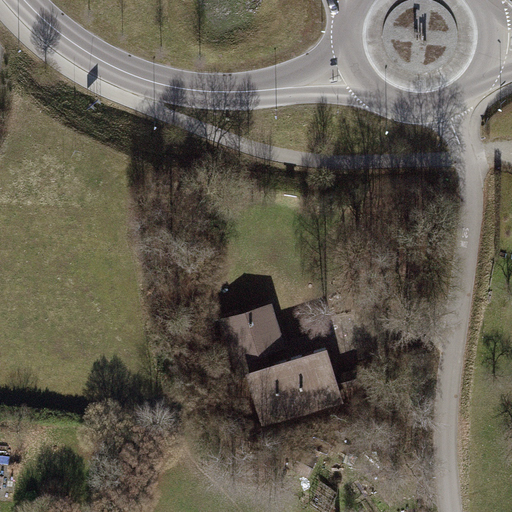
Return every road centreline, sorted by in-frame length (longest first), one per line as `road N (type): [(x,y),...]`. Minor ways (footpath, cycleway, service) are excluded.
road 1 (residential): [(449,104),(469,163),(472,243),(449,374),(456,511)]
road 2 (primary): [(26,0),(87,51),(162,84),(251,91),(355,69)]
